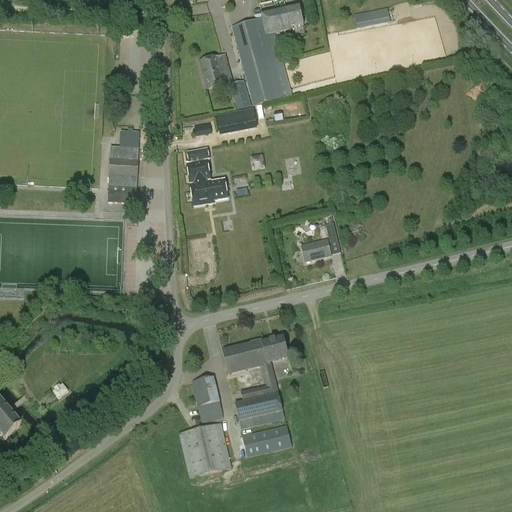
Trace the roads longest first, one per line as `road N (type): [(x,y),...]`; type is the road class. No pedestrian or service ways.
road 1 (unclassified): [(183,332),(511,247)]
road 2 (unclassified): [(183,332),(165,191),(158,0)]
road 3 (unclassified): [(58,477),(164,396),(183,332)]
road 4 (track): [(0,5),(158,15)]
